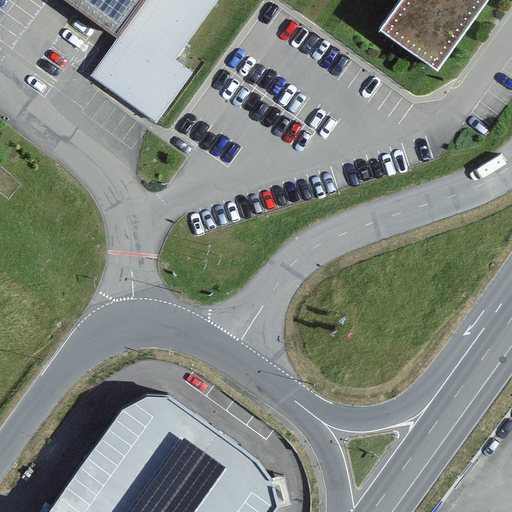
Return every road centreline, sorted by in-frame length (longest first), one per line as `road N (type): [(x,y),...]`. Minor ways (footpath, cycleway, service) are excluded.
road 1 (residential): [(229,358),(278,282),(316,246),(478,185),(511,164)]
road 2 (tertiary): [(0,456),(78,354),(103,334),(161,324),(229,358)]
road 3 (tertiary): [(504,342),(384,415),(303,407)]
road 4 (primary): [(504,342),(382,511)]
